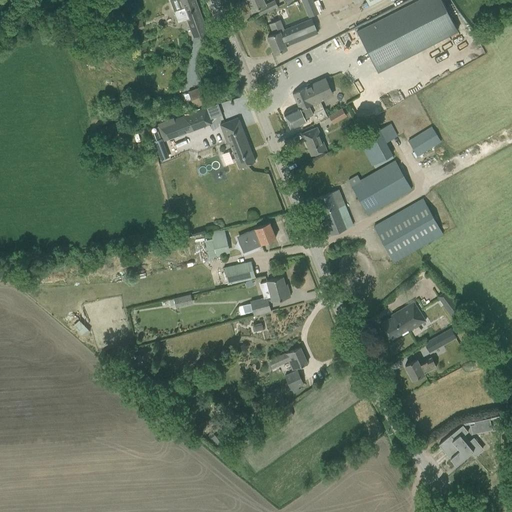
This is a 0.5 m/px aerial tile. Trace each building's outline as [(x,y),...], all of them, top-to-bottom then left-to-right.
[(208,34),(195,0),(169,0),(178,22),(186,19),(194,39),(208,34)] [(247,0),(252,11),(257,9),(260,15),(269,11),(277,7),(275,1),(266,6),(262,0),(247,0)] [(300,0),(308,17),(318,13),(312,0),(300,0)] [(416,0),(356,31),(378,73),(457,31),(441,0),(416,0)] [(268,42),(270,43),(274,54),(286,49),(285,46),(317,33),(311,19),(283,31),(279,20),(270,24),(274,34),(267,37),(268,38),(267,39),(268,42)] [(144,28),(141,20),(130,24),(133,32),(144,28)] [(310,115),(314,124),(327,118),(319,101),(332,95),(324,79),(293,94),(299,107),(284,114),(290,128),(306,122),(304,117),(310,115)] [(188,92),(194,108),(209,102),(203,87),(188,92)] [(173,118),(171,119),(177,135),(211,123),(206,108),(182,116),(182,117),(174,120),(173,118)] [(342,108),(335,112),(340,120),(347,116),(342,108)] [(255,162),(238,118),(219,125),(224,135),(226,135),(239,168),(255,162)] [(124,135),(121,122),(98,128),(102,141),(124,135)] [(356,143),(358,147),(360,146),(372,168),(393,155),(386,143),(397,136),(391,123),(356,143)] [(407,141),(417,157),(441,142),(432,126),(407,141)] [(302,133),(307,145),(308,145),(313,155),(326,149),(317,127),(302,133)] [(158,132),(152,134),(155,141),(161,139),(158,132)] [(154,141),(161,159),(168,157),(161,139),(155,141),(154,141)] [(348,180),(367,215),(412,190),(395,160),(361,181),(357,175),(348,180)] [(338,189),(316,198),(331,234),(353,226),(338,189)] [(374,226),(394,262),(443,234),(423,199),(374,226)] [(240,235),(246,249),(275,238),(269,223),(254,229),(255,229),(240,235)] [(224,229),(211,232),(216,254),(229,251),(224,229)] [(251,261),(226,267),(230,284),(255,278),(251,261)] [(290,297),(287,284),(285,284),(283,276),(273,279),(267,281),(266,281),(266,282),(260,284),(262,291),(268,289),(271,298),(272,302),(280,299),(290,297)] [(449,303),(455,311),(459,309),(446,291),(438,297),(445,306),(449,303)] [(175,307),(191,303),(189,294),(173,298),(173,299),(169,300),(170,306),(175,305),(175,307)] [(271,311),(268,303),(267,299),(264,299),(250,303),(252,312),(254,316),(271,311)] [(380,324),(390,340),(401,334),(402,335),(425,321),(413,301),(393,313),(394,315),(380,324)] [(56,323),(52,307),(38,311),(45,340),(56,338),(53,324),(56,323)] [(81,318),(74,325),(85,336),(92,329),(81,318)] [(477,339),(470,326),(462,330),(469,344),(477,339)] [(425,345),(430,353),(456,338),(451,331),(425,345)] [(292,370),(307,363),(300,347),(269,361),(272,369),(288,362),(292,370)] [(436,367),(432,360),(420,366),(416,359),(405,365),(412,380),(436,367)] [(303,384),(297,370),(284,376),(287,383),(283,385),(284,387),(279,389),(278,387),(270,390),(277,404),(284,401),(281,393),(286,391),(303,384)] [(470,426),(472,434),(491,430),(490,419),(483,420),(483,423),(470,426)] [(439,444),(456,465),(471,452),(474,456),(483,449),(474,438),(467,443),(462,437),(468,431),(463,425),(439,444)]
